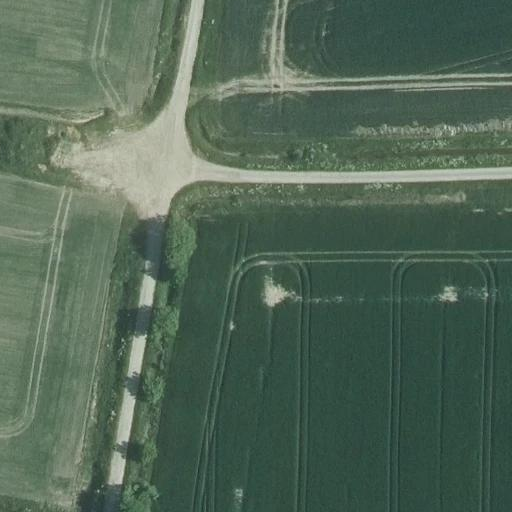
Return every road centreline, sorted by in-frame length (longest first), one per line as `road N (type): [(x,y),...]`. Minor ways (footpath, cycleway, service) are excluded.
road 1 (unclassified): [(158,165),(511,163)]
road 2 (unclassified): [(158,165),(105,511)]
road 3 (track): [(189,0),(158,165),(0,142)]
